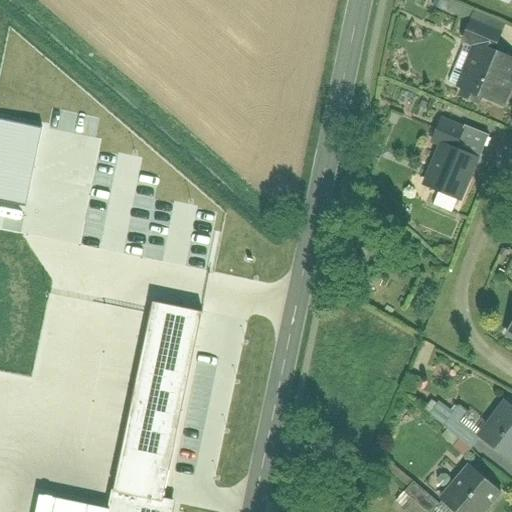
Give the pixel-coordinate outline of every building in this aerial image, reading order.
[(496,108),(511,68),(511,55),(495,49),(499,39),(468,28),(463,43),(476,48),(458,94),(496,108)] [(443,150),(428,190),(458,201),(482,140),(440,123),(431,146),(443,150)] [(171,511),(173,499),(163,498),(200,307),(150,298),(110,505),(34,490),(29,511),(171,511)] [(511,458),(511,403),(510,402),(481,441),(509,462),(511,458)] [(482,511),(500,492),(474,470),(448,499),(462,511),(482,511)]
